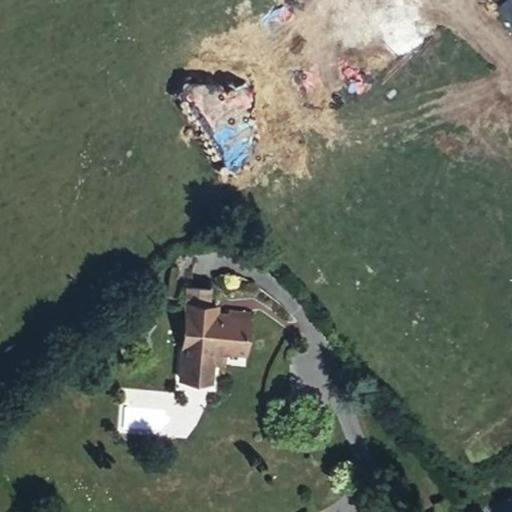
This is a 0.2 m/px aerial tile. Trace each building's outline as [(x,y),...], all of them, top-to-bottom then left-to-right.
[(511,0),(498,12),(511,28),(511,0)] [(228,355),(248,358),(253,320),(233,318),(220,317),(204,315),(205,306),(187,305),(179,381),(203,384),(206,363),(226,365),(228,355)] [(204,315),(220,317),(220,308),(205,306),(204,315)] [(233,318),(253,320),(255,311),(234,308),(233,318)] [(215,364),(206,363),(203,384),(212,385),(215,364)]
